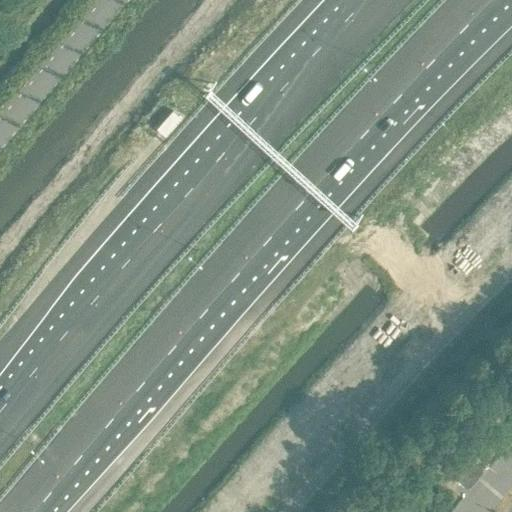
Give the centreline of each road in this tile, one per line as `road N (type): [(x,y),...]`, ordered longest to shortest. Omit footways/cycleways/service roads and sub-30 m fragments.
road 1 (motorway): [(23,511),(222,280),(485,0)]
road 2 (motorway): [(376,0),(0,422)]
road 3 (unclassified): [(290,511),(511,269)]
road 4 (unclassified): [(114,0),(0,136)]
